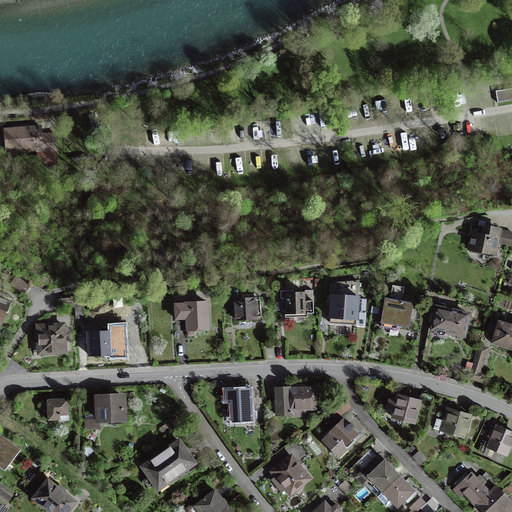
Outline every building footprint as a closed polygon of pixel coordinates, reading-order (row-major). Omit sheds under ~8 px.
[(511,100),(511,92),(496,95),(498,103),(511,100)] [(41,127),(5,130),(6,150),(37,147),(38,162),(57,160),(54,133),(42,134),(41,127)] [(510,245),(511,237),(511,232),(486,227),(484,236),(473,234),(470,248),(495,253),(497,243),(510,245)] [(16,276),(11,284),(23,294),(29,286),(16,276)] [(333,283),(330,323),(356,324),(359,281),(333,283)] [(405,286),(392,284),(390,296),(402,298),(405,286)] [(285,293),(285,317),(294,316),(294,313),(306,313),(306,312),(308,312),(308,313),(314,313),(313,290),(305,290),(305,292),(293,292),(293,290),(280,290),(280,293),(285,293)] [(0,326),(0,327),(10,302),(6,300),(6,299),(0,296),(0,326)] [(59,308),(74,306),(74,297),(58,299),(59,308)] [(255,298),(235,299),(236,319),(257,318),(257,317),(261,317),(260,299),(255,300),(255,298)] [(386,299),(382,326),(398,329),(398,324),(408,326),(412,304),(386,299)] [(207,302),(175,304),(176,318),(184,318),(184,316),(187,316),(188,335),(194,335),(194,328),(208,327),(207,302)] [(83,317),(82,303),(75,304),(75,317),(83,317)] [(468,314),(437,308),(433,328),(436,329),(436,331),(437,333),(438,334),(440,335),(442,335),(444,335),(446,333),(447,331),(464,335),(468,314)] [(511,326),(500,323),(493,342),(511,347),(511,326)] [(63,325),(38,326),(39,342),(36,342),(36,353),(64,351),(63,325)] [(110,331),(89,332),(90,355),(109,354),(109,358),(118,357),(117,327),(110,327),(110,331)] [(471,372),(479,375),(487,352),(478,349),(471,372)] [(316,408),(315,387),(291,388),(291,387),(276,387),(276,398),(270,405),(271,407),(273,409),(275,411),(277,413),(277,415),(305,414),(305,409),(316,408)] [(250,393),(250,389),(226,390),(227,410),(234,410),(235,421),(244,421),(247,421),(252,420),(251,409),(260,408),(259,393),(250,393)] [(387,408),(395,410),(393,417),(414,422),(420,400),(399,395),(398,401),(389,398),(387,408)] [(97,397),(99,420),(112,419),(112,423),(124,422),(122,396),(97,397)] [(67,399),(47,400),(48,420),(59,419),(59,415),(68,414),(67,399)] [(335,409),(324,418),(328,424),(340,415),(335,409)] [(471,415),(450,409),(448,415),(445,414),(443,421),(437,419),(434,428),(464,437),(471,415)] [(173,418),(159,428),(164,435),(178,426),(173,418)] [(332,433),(324,440),(337,453),(345,446),(357,434),(353,429),(353,428),(353,427),(353,426),(352,424),(351,424),(350,424),(349,424),(348,424),(343,419),(330,431),(332,433)] [(99,428),(99,420),(85,420),(86,429),(99,428)] [(511,441),(511,432),(496,426),(494,431),(490,430),(488,436),(491,438),(485,453),(495,457),(498,451),(506,455),(511,441)] [(0,462),(12,446),(0,436),(0,462)] [(179,441),(143,466),(158,488),(167,482),(169,485),(187,471),(185,469),(194,462),(179,441)] [(411,446),(406,450),(420,464),(425,460),(411,446)] [(363,485),(370,478),(383,491),(400,475),(380,454),(369,465),(361,457),(349,469),(356,477),(363,485)] [(291,456),(273,471),(277,477),(273,480),(282,491),(286,488),(291,493),(309,478),(291,456)] [(476,505),(490,492),(483,485),(485,483),(478,476),(476,478),(471,473),(466,478),(463,475),(455,483),(476,505)] [(414,490),(400,475),(383,491),(377,497),(386,506),(392,500),(398,507),(405,500),(407,503),(414,496),(411,493),(414,490)] [(66,511),(75,501),(47,479),(33,497),(52,511),(66,511)] [(490,492),(476,505),(483,511),(499,511),(501,511),(505,511),(506,511),(507,511),(509,511),(511,509),(511,501),(497,486),(490,492)] [(10,498),(0,489),(0,500),(5,505),(10,498)] [(231,511),(215,491),(191,509),(193,511),(231,511)] [(416,511),(426,503),(420,496),(409,507),(411,510),(409,511),(416,511)] [(431,511),(438,505),(431,498),(421,508),(424,511),(431,511)] [(336,511),(339,510),(340,508),(337,504),(335,505),(331,509),(325,502),(313,511),(336,511)]
